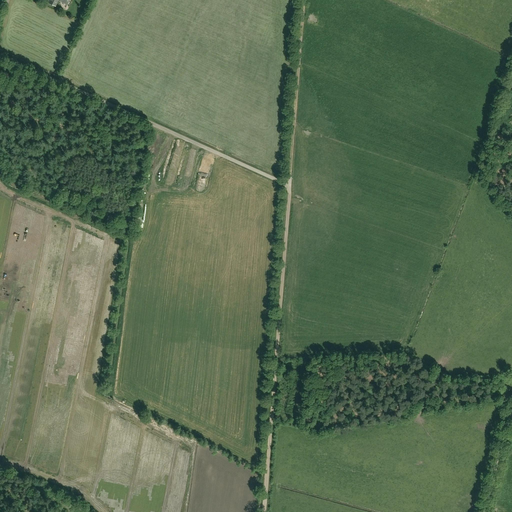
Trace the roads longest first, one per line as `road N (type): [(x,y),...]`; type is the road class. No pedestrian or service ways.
road 1 (track): [(263,511),(289,193)]
road 2 (unclassified): [(287,186),(0,55)]
